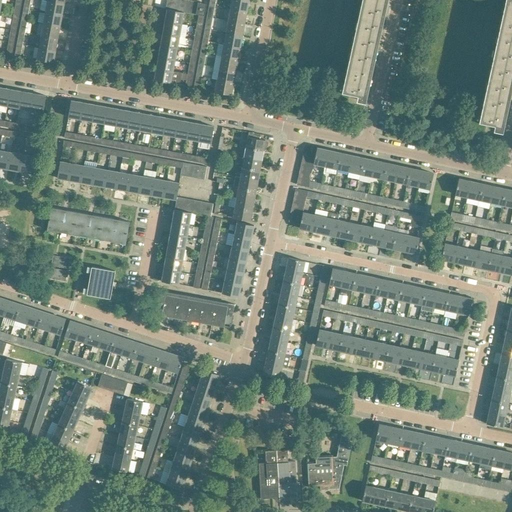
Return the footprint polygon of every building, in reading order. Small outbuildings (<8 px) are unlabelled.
[(62,15),(64,3),(48,0),(46,12),(62,15)] [(179,0),(178,11),(184,12),(186,0),(179,0)] [(189,0),(186,0),(184,12),(190,13),(192,1),(189,0)] [(247,12),(249,0),(231,0),(230,9),(247,12)] [(362,0),(343,91),(358,94),(357,99),(366,101),(365,101),(366,96),(364,95),(384,0),(362,0)] [(501,125),(511,72),(511,0),(505,0),(480,121),(495,124),(494,129),(493,129),(502,131),(503,125),(501,125)] [(192,1),(190,13),(196,15),(198,2),(192,1)] [(198,2),(196,15),(198,15),(204,16),(206,4),(198,2)] [(167,9),(165,21),(182,24),(184,12),(178,11),(172,10),(167,9)] [(245,24),(247,12),(230,9),(228,21),(245,24)] [(60,27),(62,15),(46,12),(43,24),(60,27)] [(165,21),(163,33),(180,36),(182,24),(165,21)] [(243,36),(245,24),(228,21),(226,33),(243,36)] [(43,24),(41,35),(58,38),(60,27),(43,24)] [(180,36),(163,33),(161,45),(177,48),(180,36)] [(240,47),(243,36),(226,33),(224,44),(240,47)] [(56,50),(58,38),(41,35),(39,47),(56,50)] [(238,59),(240,47),(224,44),(222,56),(238,59)] [(161,45),(159,57),(175,60),(177,48),(161,45)] [(53,62),(56,50),(39,47),(37,59),(53,62)] [(236,71),(238,59),(222,56),(219,68),(236,71)] [(175,60),(159,57),(156,69),(173,72),(173,71),(175,60)] [(234,83),(236,71),(219,68),(217,80),(234,83)] [(187,80),(185,86),(185,87),(191,87),(191,88),(193,76),(188,75),(188,74),(173,71),(173,72),(156,69),(154,81),(171,84),(172,80),(175,81),(175,82),(180,82),(181,79),(187,80)] [(234,83),(217,80),(215,92),(232,95),(234,83)] [(11,89),(0,87),(0,104),(8,106),(11,89)] [(23,91),(11,89),(8,106),(20,108),(23,91)] [(34,94),(23,91),(20,108),(31,110),(34,94)] [(31,110),(43,112),(46,96),(34,94),(31,110)] [(68,117),(80,119),(83,102),(71,100),(68,117)] [(95,105),(83,102),(80,119),(92,121),(95,105)] [(107,107),(95,105),(92,121),(104,124),(107,107)] [(119,109),(107,107),(104,124),(116,126),(119,109)] [(131,111),(119,109),(116,126),(128,128),(131,111)] [(143,113),(131,111),(128,128),(139,130),(143,113)] [(154,116),(143,113),(139,130),(151,132),(154,116)] [(166,118),(154,116),(151,132),(163,134),(166,118)] [(178,120),(166,118),(163,134),(175,137),(178,120)] [(190,122),(178,120),(175,137),(187,139),(190,122)] [(202,124),(190,122),(187,139),(199,141),(202,124)] [(214,126),(202,124),(199,141),(211,143),(214,126)] [(246,144),(246,147),(264,150),(264,146),(266,147),(267,146),(268,142),(267,141),(265,140),(266,140),(260,139),(261,134),(249,132),(248,137),(246,144)] [(0,146),(0,167),(8,169),(11,152),(12,146),(0,144),(0,146)] [(246,147),(244,157),(262,160),(264,150),(246,147)] [(313,167),(312,170),(324,172),(325,166),(329,150),(317,148),(316,154),(314,160),(313,167)] [(340,153),(329,150),(325,166),(337,169),(340,153)] [(303,158),(314,160),(316,154),(304,151),(303,158)] [(11,152),(8,169),(20,171),(23,155),(11,152)] [(337,169),(348,171),(352,155),(340,153),(337,169)] [(35,157),(23,155),(20,171),(32,173),(35,157)] [(364,158),(352,155),(348,171),(360,174),(364,158)] [(260,170),(262,160),(244,157),(242,167),(260,170)] [(303,158),(301,165),(313,167),(314,160),(303,158)] [(360,174),(372,176),(375,161),(364,158),(360,174)] [(57,178),(69,180),(72,163),(60,161),(57,178)] [(387,163),(375,161),(372,176),(383,179),(387,163)] [(180,175),(186,176),(189,163),(183,162),(182,168),(180,175)] [(69,180),(81,182),(84,166),(72,163),(69,180)] [(195,164),(189,163),(186,176),(192,177),(195,164)] [(383,179),(395,181),(399,166),(387,163),(383,179)] [(192,177),(198,178),(201,166),(195,164),(192,177)] [(311,174),(313,167),(301,165),(300,171),(311,174)] [(81,182),(93,184),(96,168),(84,166),(81,182)] [(207,167),(201,166),(198,178),(204,180),(207,167)] [(410,168),(399,166),(395,181),(407,184),(410,168)] [(242,167),(240,177),(258,180),(260,170),(242,167)] [(93,184),(105,187),(108,170),(96,168),(93,184)] [(407,184),(418,186),(422,171),(410,168),(407,184)] [(105,187),(117,189),(120,172),(108,170),(105,187)] [(300,171),(298,178),(310,180),(311,174),(300,171)] [(434,173),(422,171),(418,186),(430,189),(434,173)] [(117,189),(129,191),(132,174),(120,172),(117,189)] [(129,191),(141,193),(144,176),(132,174),(129,191)] [(310,182),(317,183),(318,175),(311,174),(310,180),(310,182)] [(141,193),(153,195),(156,179),(144,176),(141,193)] [(258,180),(240,177),(235,176),(233,186),(238,187),(256,190),(258,180)] [(308,187),(310,182),(310,180),(298,178),(297,184),(308,187)] [(153,195),(165,197),(168,181),(156,179),(153,195)] [(470,181),(459,179),(454,199),(466,201),(470,181)] [(176,200),(177,197),(179,183),(168,181),(165,197),(176,200)] [(466,201),(466,203),(477,206),(482,184),(470,181),(466,201)] [(477,206),(489,209),(490,202),(494,186),(482,184),(477,206)] [(490,202),(502,204),(505,189),(494,186),(490,202)] [(254,200),(256,190),(238,187),(237,197),(254,200)] [(296,188),(294,195),(306,198),(306,196),(308,191),(296,188)] [(502,204),(511,206),(511,190),(505,189),(502,204)] [(308,191),(306,196),(318,199),(319,193),(308,191)] [(318,199),(330,201),(331,196),(319,193),(318,199)] [(294,195),(293,202),(305,204),(306,198),(294,195)] [(331,196),(330,201),(341,204),(343,199),(331,196)] [(183,198),(177,197),(176,200),(175,209),(181,210),(183,198)] [(253,210),(254,200),(237,197),(235,207),(253,210)] [(390,205),(391,199),(380,197),(378,202),(390,205)] [(181,210),(187,212),(189,199),(183,198),(181,210)] [(195,200),(189,199),(187,212),(191,212),(193,213),(195,200)] [(341,204),(353,207),(354,201),(343,199),(341,204)] [(402,207),(403,202),(391,199),(390,205),(402,207)] [(201,201),(195,200),(193,213),(199,214),(201,201)] [(207,202),(201,201),(199,214),(205,215),(207,202)] [(354,201),(353,207),(365,209),(366,204),(354,201)] [(213,203),(207,202),(205,215),(208,215),(211,216),(213,203)] [(293,202),(292,208),(303,211),(305,204),(293,202)] [(413,210),(414,204),(403,202),(402,207),(413,210)] [(365,209),(376,212),(378,206),(366,204),(365,209)] [(425,212),(426,207),(414,204),(413,210),(425,212)] [(376,212),(388,214),(389,209),(378,206),(376,212)] [(67,210),(62,209),(51,207),(47,230),(73,234),(77,212),(67,210)] [(235,207),(233,218),(251,221),(253,210),(235,207)] [(292,208),(290,215),(302,217),(303,212),(303,211),(292,208)] [(175,209),(173,221),(189,224),(191,212),(187,212),(181,210),(175,209)] [(389,209),(388,214),(400,217),(401,211),(389,209)] [(400,217),(411,219),(412,214),(401,211),(400,217)] [(88,214),(77,212),(73,234),(100,239),(104,217),(93,215),(88,214)] [(311,231),(315,215),(303,212),(302,217),(300,224),(300,228),(311,231)] [(326,217),(323,233),(334,236),(338,220),(339,214),(328,212),(326,217)] [(464,215),(451,212),(450,218),(463,221),(464,215)] [(412,214),(411,219),(423,222),(424,216),(412,214)] [(289,222),(300,224),(302,217),(290,215),(289,222)] [(311,231),(323,233),(326,217),(315,215),(311,231)] [(114,219),(104,217),(100,239),(126,244),(130,221),(119,220),(114,219)] [(486,220),(475,217),(473,223),(485,225),(486,220)] [(334,236),(346,238),(350,223),(338,220),(334,236)] [(497,228),(498,223),(486,220),(485,225),(497,228)] [(170,233),(187,236),(189,224),(173,221),(170,233)] [(251,237),(254,225),(237,222),(235,234),(251,237)] [(461,224),(449,222),(448,227),(460,230),(461,224)] [(361,225),(350,223),(346,238),(358,241),(361,225)] [(510,225),(498,223),(497,228),(508,231),(510,225)] [(461,224),(460,230),(471,232),(473,227),(461,224)] [(358,241),(369,243),(373,228),(361,225),(358,241)] [(473,227),(471,232),(483,235),(484,229),(473,227)] [(384,230),(373,228),(369,243),(381,246),(384,230)] [(484,229),(483,235),(495,237),(496,232),(484,229)] [(381,246),(393,248),(396,233),(384,230),(381,246)] [(496,232),(495,237),(506,240),(507,234),(496,232)] [(170,233),(168,245),(185,248),(187,236),(170,233)] [(408,235),(396,233),(393,248),(404,251),(408,235)] [(249,249),(251,237),(235,234),(232,245),(249,249)] [(404,251),(416,253),(419,238),(408,235),(404,251)] [(445,243),(441,259),(453,262),(456,246),(445,243)] [(168,245),(166,257),(183,260),(185,248),(168,245)] [(232,245),(230,257),(246,261),(249,249),(232,245)] [(453,262),(464,264),(468,248),(456,246),(453,262)] [(468,248),(464,264),(476,267),(480,251),(468,248)] [(491,253),(488,269),(499,272),(503,256),(504,251),(492,248),(491,253)] [(476,267),(488,269),(491,253),(480,251),(476,267)] [(499,272),(511,274),(511,269),(511,257),(503,256),(499,272)] [(166,257),(164,269),(181,272),(183,260),(166,257)] [(244,273),(246,261),(230,257),(227,269),(244,273)] [(289,258),(286,269),(302,273),(305,261),(289,258)] [(323,265),(321,277),(326,278),(329,266),(323,265)] [(110,298),(110,295),(115,271),(99,268),(92,267),(88,294),(110,298)] [(341,287),(344,271),(332,268),(329,284),(341,287)] [(164,269),(162,281),(178,284),(181,272),(164,269)] [(227,269),(225,281),(241,285),(244,273),(227,269)] [(286,269),(284,281),(300,284),(302,273),(286,269)] [(352,289),(356,273),(344,271),(341,287),(339,292),(351,294),(352,289)] [(364,292),(367,276),(356,273),(352,289),(364,292)] [(376,294),(379,278),(367,276),(364,292),(376,294)] [(321,277),(318,288),(324,290),(326,278),(321,277)] [(387,297),(391,281),(379,278),(376,294),(387,297)] [(239,297),(241,285),(225,281),(222,293),(239,297)] [(284,281),(281,292),(297,296),(300,284),(284,281)] [(399,299),(402,284),(391,281),(387,297),(399,299)] [(414,286),(402,284),(399,299),(410,302),(414,286)] [(422,304),(426,289),(414,286),(410,302),(422,304)] [(324,290),(318,288),(316,300),(321,301),(324,290)] [(422,304),(421,310),(432,313),(434,307),(437,291),(426,289),(422,304)] [(160,290),(158,301),(164,302),(162,315),(224,327),(227,314),(232,315),(234,304),(228,303),(228,306),(166,294),(166,292),(160,290)] [(445,309),(449,294),(437,291),(434,307),(445,309)] [(281,292),(279,304),(294,308),(297,296),(281,292)] [(460,296),(449,294),(445,309),(457,312),(460,296)] [(457,312),(469,314),(472,299),(460,296),(457,312)] [(9,300),(0,297),(0,314),(4,316),(9,300)] [(9,300),(4,316),(16,319),(21,304),(9,300)] [(316,300),(313,312),(319,313),(321,301),(316,300)] [(32,308),(21,304),(16,319),(27,323),(32,308)] [(279,304),(276,316),(292,319),(294,308),(279,304)] [(43,312),(32,308),(27,323),(38,327),(43,312)] [(372,310),(371,316),(382,318),(384,313),(372,310)] [(55,315),(43,312),(38,327),(50,330),(55,315)] [(316,324),(319,313),(313,312),(311,323),(316,324)] [(334,318),(345,320),(347,315),(335,312),(334,318)] [(66,319),(55,315),(50,330),(61,334),(66,319)] [(345,320),(357,323),(358,317),(347,315),(345,320)] [(395,315),(394,321),(406,323),(407,318),(395,315)] [(276,316),(274,327),(289,331),(292,319),(276,316)] [(369,325),(370,320),(358,317),(357,323),(369,325)] [(70,320),(65,336),(76,339),(81,324),(70,320)] [(369,325),(380,328),(382,322),(370,320),(369,325)] [(419,321),(417,326),(429,329),(430,323),(419,321)] [(392,330),(393,325),(382,322),(380,328),(392,330)] [(311,323),(308,335),(313,336),(316,324),(311,323)] [(92,328),(81,324),(76,339),(87,343),(92,328)] [(392,330),(404,333),(405,327),(393,325),(392,330)] [(442,326),(441,331),(452,334),(454,328),(442,326)] [(274,327),(271,339),(287,342),(289,331),(274,327)] [(404,333),(415,335),(416,330),(405,327),(404,333)] [(92,328),(87,343),(93,345),(91,351),(97,353),(99,347),(104,331),(92,328)] [(464,336),(465,331),(454,328),(452,334),(464,336)] [(316,345),(327,348),(331,332),(319,329),(316,345)] [(415,335),(427,338),(428,332),(416,330),(415,335)] [(10,335),(0,331),(0,337),(9,340),(10,335)] [(115,335),(104,331),(99,347),(110,350),(115,335)] [(342,335),(331,332),(327,348),(339,350),(342,335)] [(439,340),(440,335),(428,332),(427,338),(439,340)] [(10,335),(9,340),(20,344),(22,339),(10,335)] [(110,350),(105,366),(111,367),(116,352),(121,354),(126,339),(115,335),(110,350)] [(308,335),(305,347),(311,348),(313,336),(308,335)] [(339,350),(351,353),(354,337),(342,335),(339,350)] [(439,340),(450,343),(451,338),(440,335),(439,340)] [(366,340),(354,337),(351,353),(362,355),(366,340)] [(463,340),(451,338),(450,343),(462,346),(463,340)] [(33,342),(22,339),(20,344),(31,348),(33,342)] [(138,342),(126,339),(121,354),(133,358),(138,342)] [(271,339),(269,351),(284,354),(286,347),(289,348),(290,343),(287,342),(271,339)] [(362,355),(374,358),(377,342),(366,340),(362,355)] [(44,346),(33,342),(31,348),(43,352),(44,346)] [(149,346),(138,342),(133,358),(144,361),(149,346)] [(389,345),(377,342),(374,358),(385,360),(389,345)] [(511,343),(505,342),(502,354),(511,355),(511,343)] [(385,360),(397,363),(401,347),(389,345),(385,360)] [(44,346),(43,352),(54,355),(56,350),(44,346)] [(160,350),(149,346),(144,361),(155,365),(160,350)] [(308,359),(311,348),(305,347),(303,358),(308,359)] [(412,350),(401,347),(397,363),(409,365),(412,350)] [(172,354),(160,350),(155,365),(167,369),(172,354)] [(409,365),(420,368),(424,352),(412,350),(409,365)] [(71,355),(60,351),(58,357),(69,360),(71,355)] [(269,351),(266,362),(282,366),(288,367),(290,355),(284,354),(269,351)] [(435,355),(424,352),(420,368),(432,370),(435,355)] [(183,357),(172,354),(167,369),(178,373),(183,357)] [(511,355),(502,354),(500,365),(511,367),(511,355)] [(81,364),(82,359),(71,355),(69,360),(81,364)] [(432,370),(444,373),(447,357),(435,355),(432,370)] [(444,373),(455,376),(459,360),(447,357),(444,373)] [(303,358),(300,370),(306,371),(308,359),(303,358)] [(22,362),(11,360),(6,359),(4,371),(19,374),(22,362)] [(94,362),(82,359),(81,364),(92,368),(94,362)] [(103,371),(105,366),(94,362),(92,368),(103,371)] [(279,377),(282,366),(266,362),(263,374),(279,377)] [(181,374),(186,376),(190,365),(184,363),(181,374)] [(511,367),(500,365),(497,377),(511,380),(511,367)] [(116,370),(105,366),(103,371),(115,375),(116,370)] [(44,367),(40,379),(45,380),(49,369),(44,367)] [(203,369),(200,381),(216,386),(220,374),(203,369)] [(128,373),(116,370),(115,375),(126,379),(128,373)] [(303,383),(306,371),(300,370),(298,382),(303,383)] [(19,374),(4,371),(3,375),(1,382),(17,386),(19,374)] [(53,371),(49,382),(54,384),(58,372),(53,371)] [(137,382),(139,377),(128,373),(126,379),(137,382)] [(97,386),(104,388),(108,376),(101,374),(97,386)] [(186,376),(181,374),(177,386),(182,388),(186,376)] [(104,388),(110,390),(114,378),(108,376),(104,388)] [(150,381),(139,377),(137,382),(149,386),(150,381)] [(511,383),(511,380),(497,377),(494,389),(510,392),(511,383)] [(110,390),(117,393),(121,380),(114,378),(110,390)] [(41,392),(45,380),(40,379),(36,390),(41,392)] [(117,393),(123,395),(127,382),(121,380),(117,393)] [(73,391),(88,398),(92,387),(78,381),(73,391)] [(162,384),(150,381),(149,386),(160,390),(162,384)] [(212,398),(216,386),(200,381),(196,392),(212,398)] [(1,382),(0,387),(0,394),(14,397),(17,386),(1,382)] [(50,395),(54,384),(49,382),(45,393),(50,395)] [(171,393),(173,388),(162,384),(160,390),(171,393)] [(182,388),(177,386),(173,398),(178,399),(182,388)] [(494,389),(492,400),(508,404),(510,392),(494,389)] [(36,390),(32,401),(38,403),(41,392),(36,390)] [(86,402),(88,398),(73,391),(68,402),(83,409),(86,402)] [(196,392),(192,404),(208,409),(212,398),(196,392)] [(45,393),(41,404),(47,406),(50,395),(45,393)] [(14,397),(0,394),(0,406),(12,409),(14,397)] [(127,398),(125,410),(140,413),(143,402),(127,398)] [(178,399),(173,398),(169,409),(175,411),(178,399)] [(508,404),(492,400),(489,412),(505,415),(508,404)] [(34,414),(38,403),(32,401),(29,413),(34,414)] [(63,413),(78,420),(83,409),(68,402),(63,413)] [(43,418),(47,406),(41,404),(38,416),(43,418)] [(205,421),(208,409),(192,404),(188,415),(205,421)] [(0,406),(0,418),(9,421),(12,409),(0,406)] [(158,418),(163,420),(167,410),(162,408),(158,418)] [(175,411),(169,409),(166,421),(171,422),(175,411)] [(138,425),(140,413),(125,410),(124,414),(122,422),(138,425)] [(489,412),(487,423),(509,428),(511,417),(505,415),(489,412)] [(29,413),(25,424),(30,426),(34,414),(29,413)] [(73,431),(78,420),(63,413),(58,424),(73,431)] [(188,415),(185,427),(201,432),(205,421),(188,415)] [(38,416),(34,427),(39,429),(43,418),(38,416)] [(0,431),(7,432),(9,421),(0,418),(0,431)] [(159,431),(163,420),(158,418),(154,430),(159,431)] [(167,434),(171,422),(166,421),(162,432),(167,434)] [(122,422),(120,434),(135,437),(138,425),(122,422)] [(25,424),(21,435),(26,437),(30,426),(25,424)] [(53,435),(68,442),(73,431),(58,424),(53,435)] [(376,440),(387,442),(391,426),(379,424),(376,440)] [(402,429),(391,426),(387,442),(399,445),(402,429)] [(34,427),(30,438),(35,440),(39,429),(34,427)] [(197,444),(201,432),(185,427),(181,438),(197,444)] [(399,445),(410,447),(414,432),(402,429),(399,445)] [(156,443),(159,431),(154,430),(150,441),(156,443)] [(163,445),(167,434),(162,432),(158,444),(163,445)] [(425,434),(414,432),(410,447),(422,450),(425,434)] [(133,449),(135,437),(120,434),(117,445),(133,449)] [(306,462),(307,486),(308,487),(313,486),(320,486),(320,490),(339,488),(342,475),(344,465),(347,465),(353,436),(341,434),(337,456),(333,456),(333,455),(314,456),(315,461),(306,462)] [(422,450),(434,452),(437,437),(425,434),(422,450)] [(63,453),(68,442),(53,435),(48,446),(63,453)] [(449,439),(437,437),(434,452),(445,455),(449,439)] [(181,438),(177,450),(193,455),(197,444),(181,438)] [(456,462),(457,457),(460,442),(449,439),(445,455),(444,460),(456,462)] [(152,454),(156,443),(150,441),(146,453),(152,454)] [(472,444),(460,442),(457,457),(469,460),(472,444)] [(160,457),(163,445),(158,444),(154,455),(160,457)] [(469,460),(480,462),(484,447),(472,444),(469,460)] [(117,445),(115,457),(130,460),(133,449),(117,445)] [(495,449),(484,447),(480,462),(492,465),(495,449)] [(492,465),(503,467),(507,452),(495,449),(492,465)] [(189,467),(193,455),(177,450),(173,461),(189,467)] [(280,501),(280,500),(276,450),(265,451),(266,463),(259,463),(261,499),(279,498),(279,501),(280,501)] [(300,498),(299,486),(299,483),(297,483),(296,461),(288,461),(288,450),(276,450),(280,500),(300,498)] [(148,466),(152,454),(146,453),(143,464),(148,466)] [(156,468),(160,457),(154,455),(151,467),(156,468)] [(128,472),(130,460),(115,457),(112,469),(128,472)] [(173,461),(170,473),(186,478),(189,467),(173,461)] [(144,476),(148,466),(143,464),(139,474),(144,476)] [(370,465),(369,471),(380,473),(382,468),(370,465)] [(430,469),(419,466),(417,472),(429,474),(430,469)] [(441,477),(452,479),(453,474),(450,473),(451,468),(443,466),(442,471),(441,477)] [(152,479),(156,468),(151,467),(147,477),(150,478),(152,479)] [(453,474),(452,479),(464,482),(465,476),(466,471),(466,470),(455,467),(453,474)] [(380,473),(392,476),(393,470),(382,468),(380,473)] [(430,469),(429,474),(441,477),(442,471),(430,469)] [(392,476),(404,478),(405,473),(393,470),(392,476)] [(466,471),(465,476),(464,482),(475,484),(477,479),(473,478),(474,473),(466,471)] [(182,490),(186,478),(170,473),(166,484),(181,489),(182,490)] [(404,478),(415,481),(417,475),(405,473),(404,478)] [(415,481),(427,483),(428,478),(417,475),(415,481)] [(477,479),(475,484),(487,487),(488,481),(489,476),(481,475),(480,479),(477,479)] [(440,481),(428,478),(427,483),(438,486),(439,486),(440,481)] [(500,484),(488,481),(487,487),(499,489),(501,478),(500,484)] [(511,483),(511,480),(501,478),(499,489),(511,492),(511,486),(511,483)] [(362,501),(374,503),(377,488),(366,485),(362,501)] [(389,490),(377,488),(374,503),(386,506),(389,490)] [(386,506),(397,508),(401,493),(389,490),(386,506)] [(412,495),(401,493),(397,508),(409,511),(412,495)] [(409,511),(413,511),(420,511),(424,498),(412,495),(409,511)] [(420,511),(433,511),(436,500),(424,498),(420,511)]
